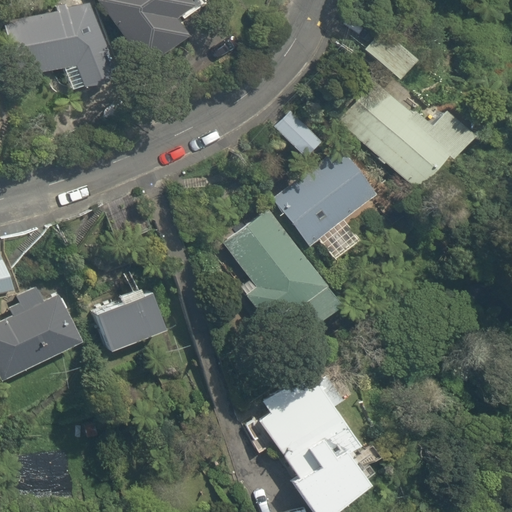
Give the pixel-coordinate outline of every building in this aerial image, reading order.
[(2,28),(20,79),(63,64),(75,101),(114,88),(84,0),(2,28)] [(98,0),(97,1),(125,50),(157,67),(193,47),(182,27),(201,17),(191,0),(98,0)] [(369,12),(348,34),(378,63),(399,41),(369,12)] [(456,123),(427,97),(414,113),(368,73),(331,115),(393,168),(456,123)] [(272,203),(301,238),(310,230),(323,247),(350,225),(338,211),(372,183),(342,146),(272,203)] [(240,274),(233,279),(256,315),(311,280),(262,202),(214,233),(240,274)] [(135,278),(86,295),(100,335),(148,318),(135,278)] [(51,290),(0,313),(0,363),(70,332),(51,290)] [(327,396),(335,391),(314,358),(306,364),(300,354),(239,393),(281,459),(274,463),(306,511),(308,511),(373,452),(363,436),(346,447),(341,439),(335,442),(330,435),(345,425),(327,396)]
